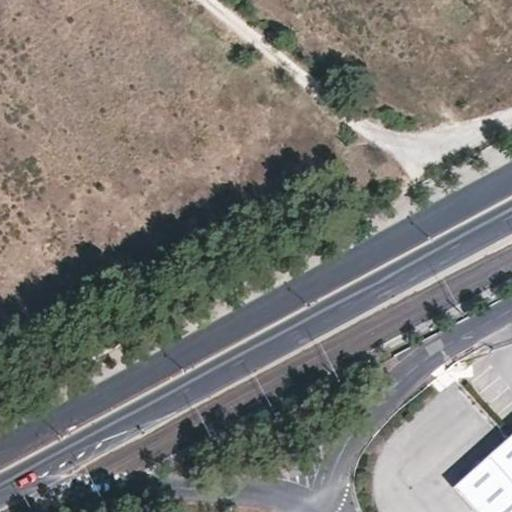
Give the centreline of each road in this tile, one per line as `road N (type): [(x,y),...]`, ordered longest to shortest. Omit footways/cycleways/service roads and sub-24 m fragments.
road 1 (secondary): [(511,175),(0,452)]
road 2 (secondary): [(0,482),(511,214)]
road 3 (residential): [(0,500),(92,486),(247,491),(322,507)]
road 4 (residential): [(511,307),(421,360),(369,407),(322,507)]
road 5 (track): [(207,0),(418,163)]
